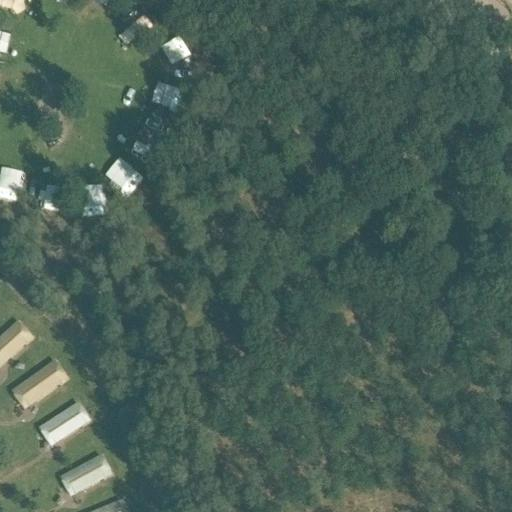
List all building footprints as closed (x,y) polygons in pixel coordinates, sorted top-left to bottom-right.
[(97,0),(94,8),(113,17),(121,0),(97,0)] [(491,128),(511,123),(511,73),(511,72),(481,78),(491,128)] [(60,199),(43,198),(41,222),(59,223),(60,199)] [(0,368),(33,339),(19,324),(0,341),(0,368)] [(26,409),(67,380),(56,363),(14,393),(26,409)] [(79,404),(39,430),(51,449),(91,423),(79,404)] [(71,499),(112,476),(102,457),(60,479),(71,499)] [(127,511),(123,501),(95,511),(127,511)]
